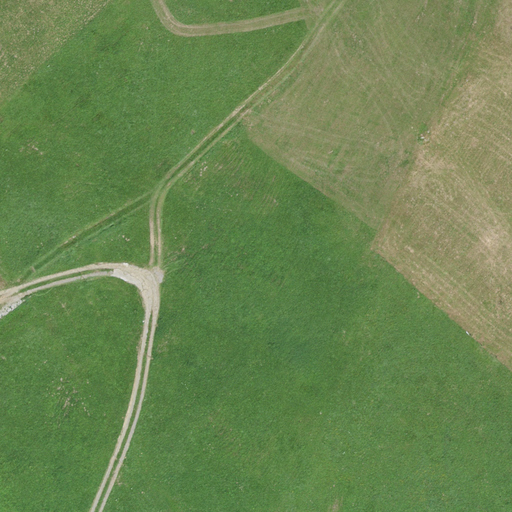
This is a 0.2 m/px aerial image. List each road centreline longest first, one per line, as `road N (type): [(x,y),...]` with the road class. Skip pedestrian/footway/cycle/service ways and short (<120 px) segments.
road 1 (track): [(0,306),(42,265),(161,190),(304,52),(345,0)]
road 2 (track): [(0,295),(113,268),(148,279),(148,357),(98,511)]
